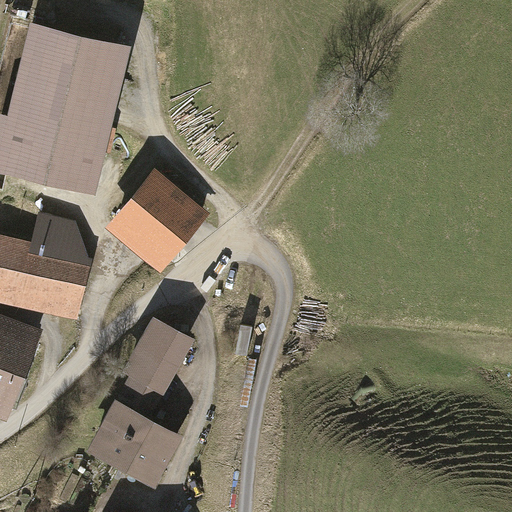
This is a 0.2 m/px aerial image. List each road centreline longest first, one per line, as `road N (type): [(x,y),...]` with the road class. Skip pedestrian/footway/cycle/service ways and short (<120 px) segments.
road 1 (unclassified): [(0,434),(160,292),(235,238)]
road 2 (track): [(235,238),(419,0)]
road 3 (track): [(235,238),(276,267),(285,290),(246,511)]
road 4 (unknown): [(256,211),(172,127),(155,40),(129,0)]
